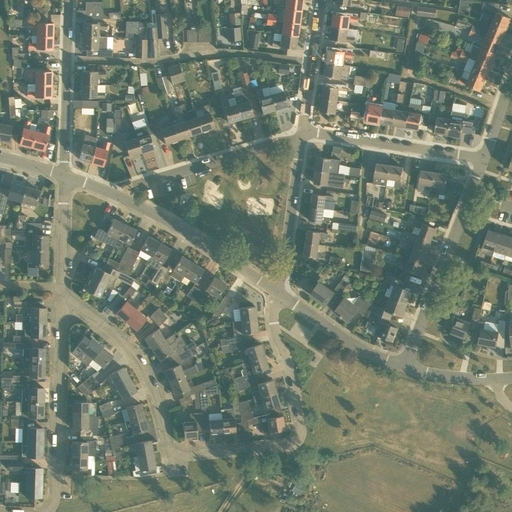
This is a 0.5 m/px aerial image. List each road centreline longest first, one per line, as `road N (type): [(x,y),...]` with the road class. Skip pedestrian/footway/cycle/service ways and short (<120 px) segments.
road 1 (residential): [(276,292),(272,315),(290,373),(297,440),(175,457),(167,453),(148,377),(60,289)]
road 2 (unknown): [(311,63),(233,53),(157,65),(66,65)]
road 3 (residential): [(46,511),(60,289)]
road 4 (residential): [(404,367),(482,160)]
road 5 (residential): [(112,194),(300,135)]
road 6 (residential): [(276,292),(112,194)]
road 7 (residential): [(300,135),(482,160)]
road 8 (residential): [(63,177),(68,0)]
road 9 (residential): [(276,292),(300,135)]
road 10 (residential): [(404,367),(356,347),(276,292)]
road 11 (residential): [(300,135),(320,0)]
